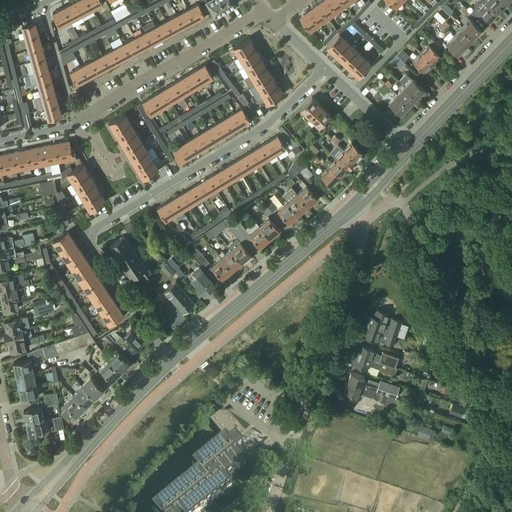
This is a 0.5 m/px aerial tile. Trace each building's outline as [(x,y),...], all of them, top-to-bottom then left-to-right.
[(82,15),(92,9),(87,0),(76,0),(74,1),(82,17),(83,17),(82,15)] [(100,0),(87,0),(92,9),(103,3),(100,0)] [(206,1),(215,16),(227,9),(221,0),(200,0),(202,3),(206,1)] [(221,0),(227,9),(239,2),(237,0),(221,0)] [(337,11),(328,0),(320,0),(317,3),(328,17),(337,11)] [(345,5),(341,0),(328,0),(337,11),(345,5)] [(490,20),(499,12),(486,0),(478,9),(490,20)] [(506,4),(502,0),(486,0),(499,12),(506,4)] [(81,18),(82,17),(74,1),(63,7),(70,21),(80,15),(81,18)] [(187,9),(194,21),(205,15),(198,3),(187,9)] [(328,17),(317,3),(308,9),(319,24),(328,17)] [(131,13),(126,5),(112,13),(117,21),(131,13)] [(60,26),(70,21),(63,7),(53,13),(60,26)] [(467,16),(470,13),(464,7),(461,11),(467,16)] [(147,12),(145,8),(135,13),(137,17),(147,12)] [(177,15),(183,27),(194,21),(187,9),(177,15)] [(299,16),(310,30),(319,24),(308,9),(299,16)] [(453,12),(450,15),(455,20),(458,16),(453,12)] [(173,17),(166,20),(173,33),(183,27),(177,15),(173,17)] [(462,26),(474,38),(482,30),(470,18),(462,26)] [(156,26),(162,38),(173,33),(166,20),(156,26)] [(145,32),(152,44),(162,38),(156,26),(153,21),(142,26),(145,32)] [(2,30),(4,33),(20,26),(19,22),(4,29),(2,30)] [(25,37),(39,34),(35,22),(22,26),(25,37)] [(444,31),(447,28),(442,23),(439,27),(444,31)] [(78,35),(74,26),(68,30),(72,39),(78,35)] [(466,46),(474,38),(462,26),(454,35),(466,46)] [(134,38),(141,50),(152,44),(145,32),(135,38),(134,38)] [(327,46),(335,54),(347,41),(339,33),(327,46)] [(25,37),(29,49),(42,45),(39,34),(25,37)] [(458,55),(466,46),(454,35),(446,43),(458,55)] [(255,47),(249,37),(233,47),(239,56),(255,47)] [(130,55),(141,50),(134,38),(124,43),(130,55)] [(441,55),(437,52),(441,48),(432,39),(421,52),(433,63),(441,55)] [(335,54),(343,61),(355,48),(347,41),(335,54)] [(415,46),(410,41),(406,45),(411,49),(415,46)] [(120,61),(130,55),(124,43),(113,49),(120,61)] [(32,60),(45,57),(42,45),(29,49),(32,60)] [(72,47),(60,53),(62,57),(74,51),(72,47)] [(260,56),(255,47),(239,56),(245,65),(260,56)] [(355,48),(343,61),(344,63),(350,69),(361,58),(363,56),(355,48)] [(396,54),(397,55),(405,61),(410,56),(402,48),(396,54)] [(109,67),(120,61),(113,49),(103,54),(109,67)] [(433,63),(421,52),(413,60),(425,71),(433,63)] [(99,72),(109,67),(103,54),(92,60),(99,72)] [(405,61),(397,55),(396,54),(392,58),(402,67),(406,63),(405,61)] [(245,65),(250,75),(266,65),(260,56),(245,65)] [(363,56),(361,58),(350,69),(359,77),(371,64),(363,56)] [(49,68),(45,57),(32,60),(35,72),(49,68)] [(88,78),(99,72),(92,60),(81,66),(88,78)] [(195,70),(203,83),(213,76),(205,63),(195,70)] [(250,75),(256,84),(271,75),(266,65),(250,75)] [(77,84),(88,78),(81,66),(70,72),(77,84)] [(38,84),(52,80),(49,68),(35,72),(38,84)] [(184,76),(192,89),(203,83),(195,70),(184,76)] [(399,81),(405,86),(417,97),(425,89),(407,72),(399,81)] [(277,84),(271,75),(256,84),(262,93),(268,89),(277,84)] [(182,95),(192,89),(184,76),(174,82),(182,95)] [(377,89),(383,82),(380,79),(373,86),(377,89)] [(388,79),(385,82),(390,87),(393,84),(388,79)] [(42,95),(55,92),(52,80),(38,84),(42,95)] [(172,102),(182,95),(174,82),(164,89),(172,102)] [(262,93),(268,103),(283,94),(277,84),(268,89),(262,93)] [(409,105),(417,97),(405,86),(397,94),(409,105)] [(161,108),(172,102),(164,89),(153,95),(161,108)] [(58,103),(55,92),(42,95),(45,107),(58,103)] [(401,114),(409,105),(397,94),(393,98),(389,94),(385,98),(401,114)] [(143,101),(151,114),(161,108),(153,95),(143,101)] [(321,105),(312,96),(300,108),(310,117),(312,115),(321,105)] [(62,115),(58,103),(45,107),(48,119),(62,115)] [(331,114),(321,105),(312,115),(310,117),(319,126),(331,114)] [(241,125),(249,120),(242,107),(233,113),(241,125)] [(109,122),(115,132),(118,130),(128,123),(130,122),(124,113),(109,122)] [(232,131),(241,125),(233,113),(224,118),(232,131)] [(224,136),(232,131),(224,118),(216,123),(224,136)] [(134,133),(136,131),(130,122),(128,123),(118,130),(115,132),(117,135),(120,141),(123,139),(134,133)] [(215,141),(224,136),(216,123),(207,128),(215,141)] [(293,146),(297,143),(283,126),(279,129),(293,146)] [(207,146),(215,141),(207,128),(199,133),(207,146)] [(136,131),(134,133),(123,139),(120,141),(126,150),(140,142),(142,141),(140,139),(136,131)] [(172,142),(178,138),(174,131),(168,135),(172,142)] [(198,151),(207,146),(199,133),(190,139),(198,151)] [(278,135),(269,140),(277,153),(286,147),(278,135)] [(335,135),(332,138),(334,140),(339,144),(342,141),(335,135)] [(189,156),(198,151),(190,139),(182,144),(189,156)] [(74,148),(71,148),(70,140),(55,143),(59,162),(76,158),(74,148)] [(268,158),(277,153),(269,140),(261,145),(268,158)] [(136,157),(147,150),(142,141),(140,142),(126,150),(131,158),(132,159),(136,157)] [(352,141),(344,150),(356,161),(364,153),(352,141)] [(59,162),(55,143),(41,146),(45,165),(52,163),(59,162)] [(189,156),(182,144),(173,149),(181,162),(189,156)] [(260,163),(268,158),(261,145),(252,150),(260,163)] [(292,149),(295,154),(301,150),(297,145),(292,149)] [(41,146),(27,149),(31,168),(45,165),(41,146)] [(13,152),(17,171),(31,168),(27,149),(13,152)] [(141,166),(153,159),(147,150),(136,157),(132,159),(137,169),(141,166)] [(251,168),(260,163),(252,150),(244,155),(251,168)] [(356,161),(344,150),(336,158),(348,169),(349,169),(351,170),(354,167),(353,165),(356,161)] [(0,154),(0,161),(2,174),(17,171),(13,152),(0,154)] [(243,173),(251,168),(244,155),(235,160),(243,173)] [(293,162),(301,171),(305,167),(297,158),(293,162)] [(324,162),(328,166),(340,178),(344,174),(344,175),(346,175),(349,172),(348,170),(348,169),(336,158),(332,162),(327,158),(324,162)] [(159,169),(153,159),(141,166),(137,169),(143,178),(159,169)] [(234,178),(243,173),(235,160),(226,166),(234,178)] [(294,176),(301,171),(293,162),(288,172),(291,175),(292,177),(294,176)] [(78,179),(89,173),(83,163),(67,173),(69,175),(73,182),(78,179)] [(226,183),(234,178),(226,166),(218,171),(226,183)] [(332,186),(340,178),(328,166),(320,174),(332,186)] [(217,189),(226,183),(218,171),(209,176),(217,189)] [(78,179),(73,182),(79,192),(84,189),(94,182),(89,173),(78,179)] [(209,176),(201,181),(209,194),(212,199),(220,194),(217,189),(209,176)] [(291,186),(295,183),(291,178),(287,181),(291,186)] [(51,182),(51,180),(40,183),(43,196),(53,194),(52,187),(51,182)] [(192,186),(200,199),(209,194),(201,181),(192,186)] [(84,201),(89,198),(98,192),(100,191),(94,182),(84,189),(79,192),(81,195),(84,201)] [(307,185),(297,193),(308,206),(318,198),(307,185)] [(191,204),(200,199),(192,186),(184,191),(191,204)] [(299,214),(308,206),(297,193),(292,187),(282,195),(288,201),(299,214)] [(90,210),(106,201),(100,191),(98,192),(89,198),(84,201),(90,210)] [(183,209),(191,204),(184,191),(175,197),(183,209)] [(0,195),(0,205),(3,205),(21,201),(20,196),(2,200),(1,195),(0,195)] [(45,205),(54,203),(52,195),(44,197),(45,205)] [(167,202),(174,214),(183,209),(175,197),(167,202)] [(240,206),(248,201),(246,197),(238,203),(240,206)] [(269,198),(264,202),(272,211),(276,208),(269,198)] [(299,214),(288,201),(278,209),(289,222),(299,214)] [(165,220),(174,214),(167,202),(158,207),(165,220)] [(272,211),(264,202),(260,206),(267,215),(272,211)] [(228,208),(220,213),(223,217),(231,212),(228,208)] [(219,220),(223,217),(220,213),(216,216),(217,216),(212,219),(214,223),(219,220)] [(8,226),(6,216),(0,217),(0,229),(8,228),(8,226)] [(269,217),(259,225),(270,238),(280,230),(269,217)] [(228,245),(231,249),(242,262),(251,254),(250,252),(255,249),(234,224),(228,218),(223,221),(241,241),(236,245),(233,241),(228,245)] [(261,246),(270,238),(259,225),(255,221),(246,229),(239,221),(234,224),(255,249),(259,245),(261,246)] [(213,228),(218,233),(222,229),(218,224),(213,228)] [(213,228),(205,233),(209,239),(217,233),(213,228)] [(0,248),(14,245),(33,241),(31,231),(23,233),(23,237),(13,240),(12,235),(0,237),(0,248)] [(53,241),(61,253),(76,243),(68,231),(53,241)] [(151,231),(145,236),(148,239),(154,234),(151,231)] [(183,234),(177,238),(185,246),(189,243),(183,234)] [(131,246),(124,235),(109,245),(117,256),(131,246)] [(34,242),(36,251),(41,250),(40,245),(45,242),(44,239),(34,242)] [(84,254),(76,243),(61,253),(69,264),(84,254)] [(14,245),(0,248),(0,259),(20,255),(24,254),(23,250),(15,252),(14,245)] [(117,256),(124,266),(138,257),(131,246),(117,256)] [(197,248),(192,251),(204,266),(209,262),(197,248)] [(232,270),(242,262),(231,249),(225,254),(222,251),(219,254),(232,270)] [(42,257),(41,250),(36,251),(24,254),(25,258),(33,256),(33,259),(42,257)] [(24,254),(20,255),(0,259),(0,269),(11,267),(10,263),(25,259),(25,258),(24,254)] [(69,264),(77,276),(92,266),(84,254),(69,264)] [(212,266),(223,278),(232,270),(219,254),(214,258),(217,261),(212,266)] [(179,266),(177,263),(180,261),(174,255),(167,261),(175,270),(179,266)] [(138,257),(124,266),(132,278),(139,273),(143,279),(154,271),(150,265),(146,268),(138,257)] [(54,275),(57,272),(50,262),(46,263),(54,275)] [(100,278),(92,266),(77,276),(85,288),(100,278)] [(180,267),(175,271),(182,278),(187,274),(180,267)] [(199,267),(189,275),(205,293),(215,285),(199,267)] [(65,284),(57,272),(54,275),(62,287),(65,284)] [(0,280),(0,290),(17,287),(29,284),(28,279),(24,279),(23,273),(11,275),(12,278),(0,280)] [(85,288),(93,300),(108,290),(100,278),(85,288)] [(58,287),(54,280),(49,281),(50,288),(58,287)] [(176,280),(172,284),(165,291),(183,312),(195,302),(176,280)] [(0,290),(2,301),(19,297),(25,296),(29,295),(31,295),(29,284),(17,287),(0,290)] [(70,299),(73,296),(65,284),(62,287),(70,299)] [(116,302),(108,290),(93,300),(101,312),(116,302)] [(25,296),(19,297),(2,301),(4,311),(19,308),(18,303),(30,300),(29,295),(25,296)] [(70,299),(77,310),(81,308),(73,296),(70,299)] [(35,308),(47,304),(45,298),(33,302),(35,308)] [(106,322),(110,328),(118,322),(116,320),(125,314),(116,302),(101,312),(107,321),(106,322)] [(52,303),(47,304),(35,308),(37,315),(54,310),(52,303)] [(89,320),(81,308),(77,310),(86,323),(89,320)] [(389,313),(376,309),(374,317),(370,316),(367,326),(397,336),(402,321),(388,317),(389,313)] [(71,313),(75,325),(82,322),(75,312),(71,313)] [(6,331),(28,327),(26,317),(4,321),(6,331)] [(75,336),(77,335),(83,333),(89,331),(82,322),(75,325),(71,326),(75,336)] [(367,326),(363,335),(394,346),(397,336),(367,326)] [(30,337),(28,327),(6,331),(4,332),(7,342),(9,342),(30,337)] [(113,329),(108,333),(117,341),(121,337),(113,329)] [(131,330),(123,338),(133,349),(142,340),(131,330)] [(96,341),(89,331),(83,333),(86,345),(96,341)] [(86,345),(83,333),(77,335),(81,346),(86,345)] [(117,341),(108,333),(104,336),(112,345),(117,341)] [(44,334),(30,337),(9,342),(11,352),(25,349),(24,344),(45,340),(44,334)] [(81,346),(77,335),(75,336),(72,337),(75,349),(81,346)] [(75,349),(72,337),(66,339),(69,350),(75,349)] [(66,339),(63,340),(60,341),(64,352),(69,350),(66,339)] [(54,343),(58,354),(64,352),(60,341),(54,343)] [(46,358),(58,354),(54,343),(43,347),(46,358)] [(361,344),(360,344),(357,344),(356,348),(358,351),(357,354),(394,366),(397,359),(384,355),(384,356),(373,352),(374,348),(361,344)] [(109,359),(121,372),(130,363),(118,350),(109,359)] [(368,365),(380,368),(379,370),(394,375),(397,367),(394,366),(357,354),(356,357),(353,357),(351,361),(354,363),(354,364),(367,368),(368,365)] [(14,362),(16,375),(33,371),(38,370),(37,364),(32,365),(31,359),(14,362)] [(112,381),(121,372),(109,359),(100,368),(112,381)] [(36,383),(33,371),(16,375),(19,387),(36,383)] [(351,372),(347,382),(390,396),(391,394),(390,393),(391,390),(363,380),(364,377),(351,372)] [(91,377),(82,386),(95,398),(104,389),(91,377)] [(425,388),(428,380),(420,377),(417,385),(425,388)] [(376,400),(387,404),(390,396),(347,382),(344,392),(346,392),(344,399),(355,403),(359,393),(372,397),(376,400)] [(39,396),(36,383),(19,387),(21,399),(39,396)] [(86,407),(95,398),(82,386),(73,394),(86,407)] [(236,397),(246,403),(252,391),(241,386),(236,397)] [(46,400),(58,398),(56,392),(44,394),(46,400)] [(77,416),(86,407),(73,394),(64,403),(77,416)] [(398,399),(390,396),(387,404),(393,406),(394,403),(397,404),(398,399)] [(464,408),(458,406),(455,415),(461,417),(464,408)] [(26,423),(43,419),(41,407),(24,410),(26,423)] [(61,416),(52,418),(55,430),(64,428),(61,416)] [(46,432),(43,419),(26,423),(29,435),(46,432)] [(200,511),(232,486),(226,480),(246,464),(243,460),(246,457),(244,455),(245,452),(246,451),(235,438),(244,431),(236,421),(220,433),(225,439),(192,466),(197,472),(152,509),(153,511),(200,511)] [(430,428),(425,426),(421,425),(417,436),(433,441),(436,430),(430,428)] [(32,445),(30,436),(20,438),(21,447),(32,445)]
